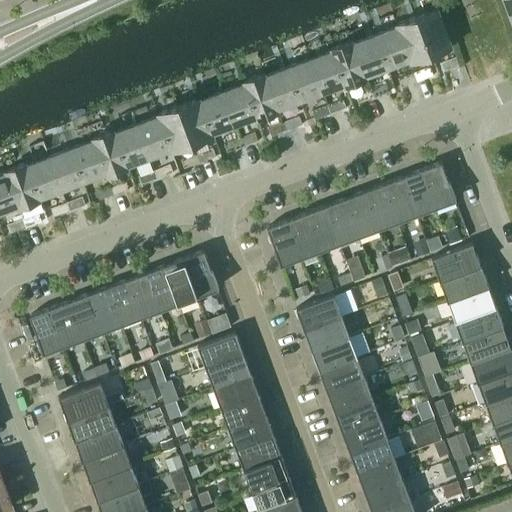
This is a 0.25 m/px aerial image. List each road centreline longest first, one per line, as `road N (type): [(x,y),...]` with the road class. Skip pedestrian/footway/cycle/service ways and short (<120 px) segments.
road 1 (residential): [(326,511),(211,203)]
road 2 (residential): [(211,203),(460,109)]
road 3 (residential): [(0,279),(211,203)]
road 4 (residential): [(56,511),(0,356)]
road 5 (residential): [(460,109),(511,255)]
